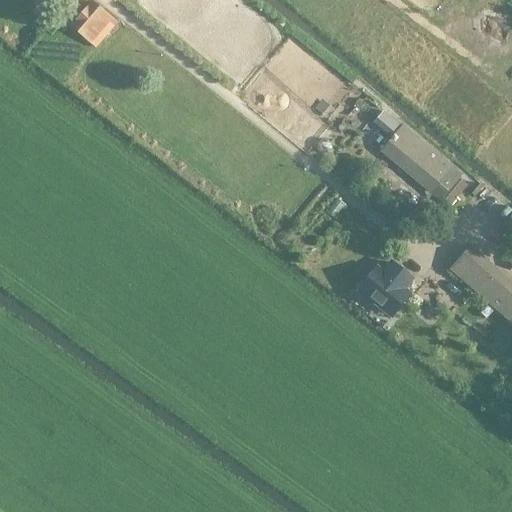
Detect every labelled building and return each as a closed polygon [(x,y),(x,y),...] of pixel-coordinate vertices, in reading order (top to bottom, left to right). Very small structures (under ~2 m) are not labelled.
[(111,19),(93,3),(72,27),(90,43),(111,19)] [(393,134),(400,121),(383,110),(375,123),(393,134)] [(452,169),(403,127),(395,137),(394,136),(391,139),(393,140),(383,152),(431,193),(452,169)] [(447,207),(465,185),(459,180),(441,202),(447,207)] [(511,213),(501,228),(511,237),(511,213)] [(511,283),(471,248),(450,271),(511,325),(511,283)] [(383,276),(376,270),(372,275),(369,274),(363,282),(364,285),(360,290),(393,316),(409,296),(402,291),(411,279),(392,264),(383,276)]
